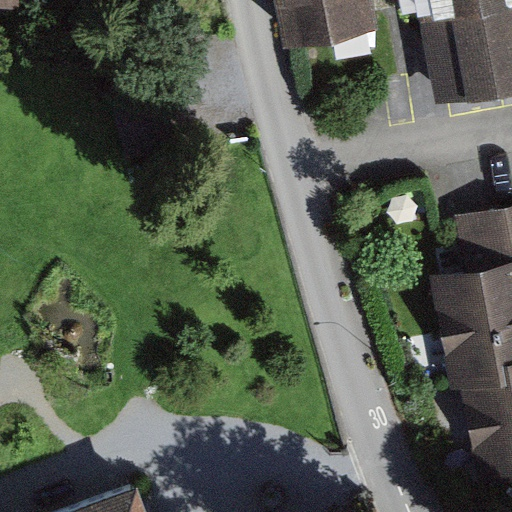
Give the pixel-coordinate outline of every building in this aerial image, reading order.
[(511,0),(287,0),(294,33),(374,18),(370,0),(403,0),(404,6),(426,2),(443,95),(511,82),(511,0)] [(156,60),(105,74),(127,154),(178,140),(156,60)] [(511,252),(511,208),(457,221),(466,262),(511,252)] [(511,263),(438,281),(482,478),(511,471),(511,263)] [(144,511),(134,484),(55,511),(144,511)]
